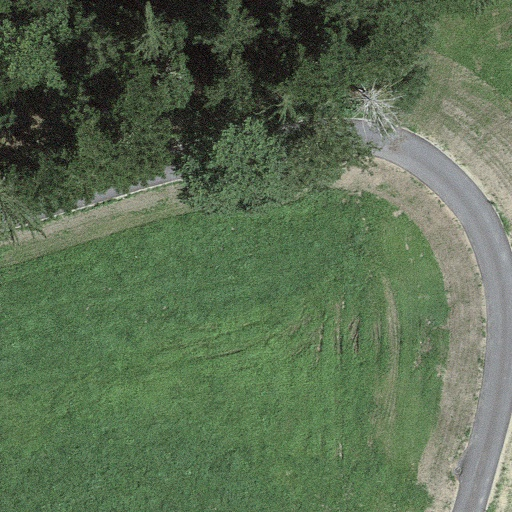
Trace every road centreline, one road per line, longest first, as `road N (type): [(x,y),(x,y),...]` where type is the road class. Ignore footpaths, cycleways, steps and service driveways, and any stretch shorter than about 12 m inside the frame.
road 1 (track): [(467,511),(506,347),(491,241),(474,205),(441,171),(402,149),(353,134),(292,131)]
road 2 (track): [(292,131),(165,156),(0,207)]
